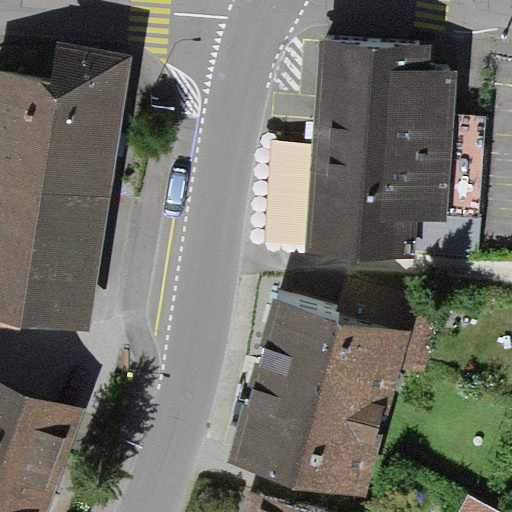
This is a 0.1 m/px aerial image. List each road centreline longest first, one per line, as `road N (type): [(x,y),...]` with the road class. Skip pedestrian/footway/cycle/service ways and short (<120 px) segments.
road 1 (residential): [(264,25),(240,86),(198,362),(146,511)]
road 2 (residential): [(0,0),(264,25)]
